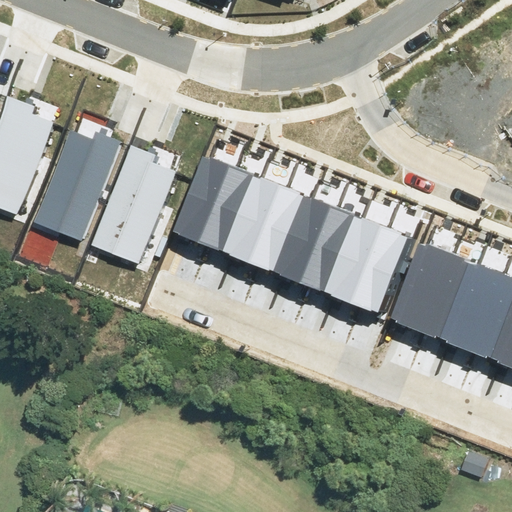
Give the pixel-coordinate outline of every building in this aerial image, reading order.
[(11,90),(0,119),(0,200),(25,210),(60,119),(36,110),(39,101),(11,90)] [(36,219),(88,239),(126,140),(98,129),(95,138),(71,129),(36,219)] [(137,141),(99,241),(151,261),(185,171),(161,162),(165,152),(137,141)] [(204,157),(175,232),(383,312),(412,237),(204,157)] [(511,279),(420,244),(391,318),(511,364),(511,279)]
